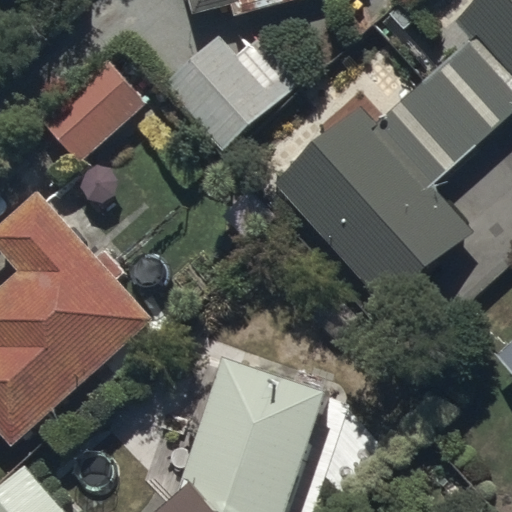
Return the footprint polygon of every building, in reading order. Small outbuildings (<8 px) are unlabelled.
[(192,0),(197,20),(241,10),(243,20),(318,2),(317,0),(192,0)] [(358,93),(320,128),(334,145),(285,189),(396,312),(483,234),(443,189),(511,126),(511,0),(487,0),(461,24),(477,42),(386,124),(358,93)] [(242,58),(225,39),(169,89),(230,157),(308,87),(275,49),(267,56),(257,45),(242,58)] [(155,102),(114,60),(48,125),(89,167),(155,102)] [(108,261),(47,196),(0,240),(0,246),(28,276),(0,302),(0,417),(28,447),(161,323),(126,285),(134,277),(114,256),(108,261)] [(511,350),(503,358),(511,368),(511,350)] [(298,511),(336,395),(230,361),(189,504),(180,511),(298,511)]
